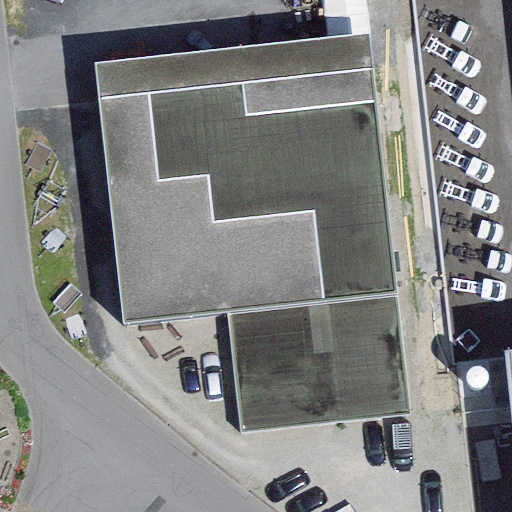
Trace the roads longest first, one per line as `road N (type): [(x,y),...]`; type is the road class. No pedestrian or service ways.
road 1 (unclassified): [(125,439),(0,340)]
road 2 (unclassified): [(223,511),(125,439)]
